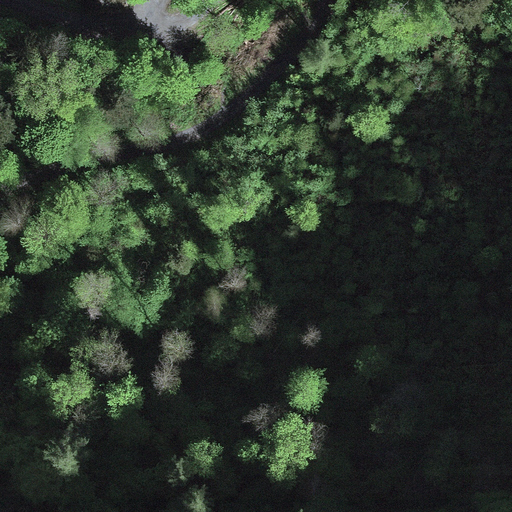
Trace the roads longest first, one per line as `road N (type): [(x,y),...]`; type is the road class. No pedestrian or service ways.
road 1 (track): [(0,186),(187,138),(237,111),(324,22),(320,0)]
road 2 (track): [(129,47),(0,4)]
